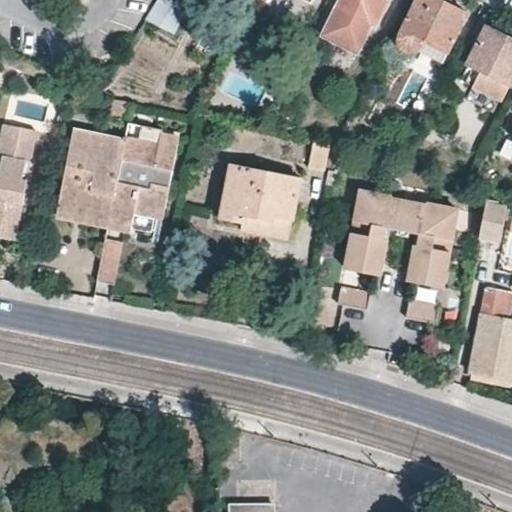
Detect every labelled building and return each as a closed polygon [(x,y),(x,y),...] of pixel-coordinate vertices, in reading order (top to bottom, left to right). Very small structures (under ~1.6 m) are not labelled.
[(157,0),(145,20),(167,33),(182,9),(169,1),(170,0),(157,0)] [(365,21),(371,23),(374,25),(385,0),(338,0),(323,33),(352,47),(365,21)] [(441,62),(466,12),(440,0),(415,0),(398,36),(395,41),(395,42),(395,43),(395,44),(396,45),(397,47),(398,49),(400,51),(402,53),(405,54),(408,55),(411,55),(414,54),(415,53),(416,52),(417,51),(417,50),(441,62)] [(358,50),(371,23),(365,21),(352,47),(358,50)] [(502,102),(511,79),(511,41),(503,37),(505,32),(488,24),(467,64),(480,70),(472,87),(502,102)] [(2,47),(0,55),(0,61),(49,82),(52,73),(2,47)] [(0,238),(14,241),(26,181),(24,175),(26,159),(32,157),(38,130),(3,123),(0,139),(0,152),(2,156),(0,169),(0,238)] [(128,129),(126,139),(158,146),(160,136),(128,129)] [(158,146),(126,139),(124,148),(109,221),(132,226),(135,207),(164,212),(178,140),(160,136),(158,146)] [(109,221),(124,148),(73,138),(57,210),(109,221)] [(325,171),(330,144),(314,141),(308,167),(325,171)] [(291,220),(300,181),(232,167),(222,217),(242,222),(244,215),(270,221),(271,215),(291,220)] [(410,200),(393,196),(393,194),(359,187),(352,221),(374,226),(371,238),(352,234),(344,268),(381,275),(388,241),(384,241),(387,227),(403,230),(410,200)] [(461,208),(427,201),(427,203),(410,200),(403,230),(421,233),(418,246),(414,246),(408,281),(444,288),(451,253),(432,250),(434,237),(455,241),(461,208)] [(486,201),(479,237),(499,242),(505,209),(498,208),(498,203),(486,201)] [(122,243),(105,240),(97,282),(113,286),(122,243)] [(373,291),(342,285),(338,304),(369,310),(373,291)] [(511,381),(511,321),(508,320),(510,305),(505,305),(506,292),(487,289),(470,373),(511,381)] [(441,305),(410,299),(406,318),(437,324),(441,305)] [(240,433),(214,433),(213,461),(239,462),(240,433)] [(273,511),(273,503),(231,503),(230,511),(273,511)]
